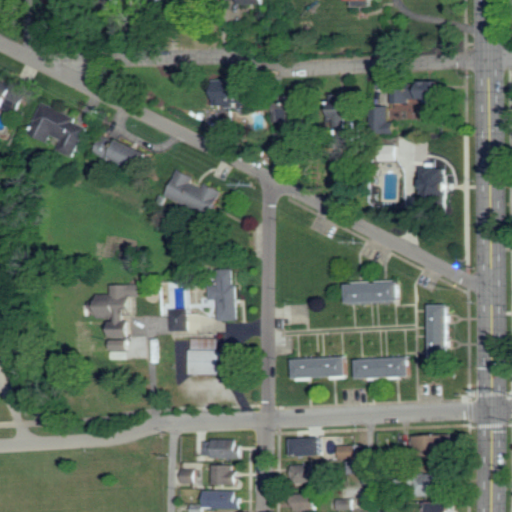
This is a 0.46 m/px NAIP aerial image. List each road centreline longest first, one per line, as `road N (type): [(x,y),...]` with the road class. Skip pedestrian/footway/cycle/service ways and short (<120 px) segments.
road 1 (residential): [(490,282),(471,282),(0,42)]
road 2 (residential): [(511,409),(168,424),(121,438),(0,444)]
road 3 (secondary): [(487,0),(491,511)]
road 4 (residential): [(511,59),(272,70),(239,56),(63,61),(52,69)]
road 5 (residential): [(266,511),(271,197),(278,182)]
